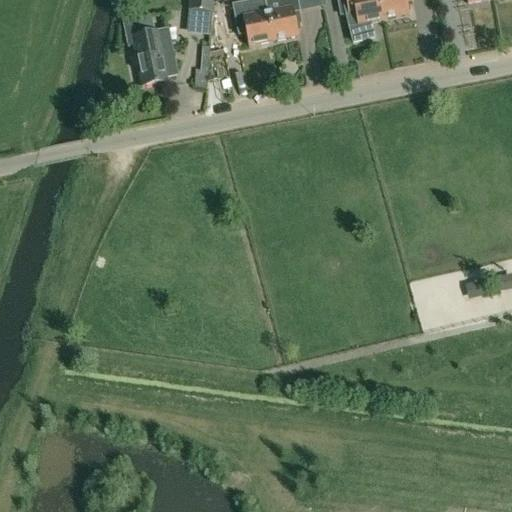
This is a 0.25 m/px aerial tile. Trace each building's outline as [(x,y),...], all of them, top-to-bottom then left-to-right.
[(188,0),(188,13),(210,14),(212,15),(214,15),(214,0),(188,0)] [(263,0),(264,2),(267,15),(273,44),(298,39),(296,28),(293,15),(298,14),(297,10),(295,0),(263,0)] [(345,0),(347,4),(340,5),(342,16),(345,15),(353,45),(374,40),(370,25),(383,23),(378,0),(345,0)] [(378,0),(383,23),(408,18),(404,0),(378,0)] [(249,5),(234,8),(241,39),(245,38),(248,49),(273,44),(267,15),(264,2),(249,5)] [(152,18),(122,24),(127,50),(134,48),(142,88),(167,83),(167,80),(178,78),(169,30),(158,32),(158,34),(155,35),(152,18)]
